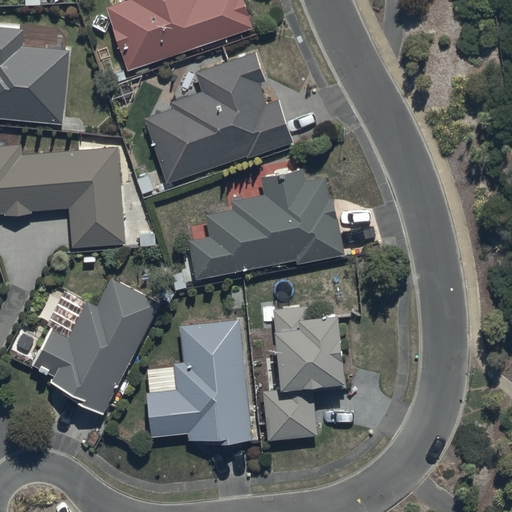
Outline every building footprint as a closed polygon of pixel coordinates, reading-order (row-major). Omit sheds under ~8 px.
[(109,0),(105,2),(128,65),(251,23),(243,0),(109,0)] [(0,112),(62,119),(70,44),(23,40),(24,24),(0,21),(0,112)] [(143,111),(166,175),(292,135),(279,94),(266,98),(259,77),(266,74),(257,45),(195,65),(201,86),(171,95),(173,102),(143,111)] [(116,142),(20,149),(19,138),(0,139),(0,205),(69,201),(72,239),(123,235),(116,142)] [(188,235),(196,272),(295,255),(296,258),(344,249),(334,193),(329,194),(325,172),(305,176),(302,163),(260,170),(264,189),(231,195),(233,205),(205,210),(209,231),(188,235)] [(103,405),(157,297),(110,271),(97,299),(86,294),(67,331),(48,322),(31,357),(46,364),(47,361),(53,364),(49,371),(66,379),(62,385),(103,405)] [(309,300),(272,304),(280,383),(262,385),(267,434),(317,429),(311,375),(344,371),(337,303),(309,306),(309,300)] [(249,406),(239,313),(179,320),(183,357),(172,358),(175,383),(146,386),(150,430),(187,427),(187,433),(202,431),(203,439),(252,434),(251,426),(256,425),(254,405),(249,406)]
